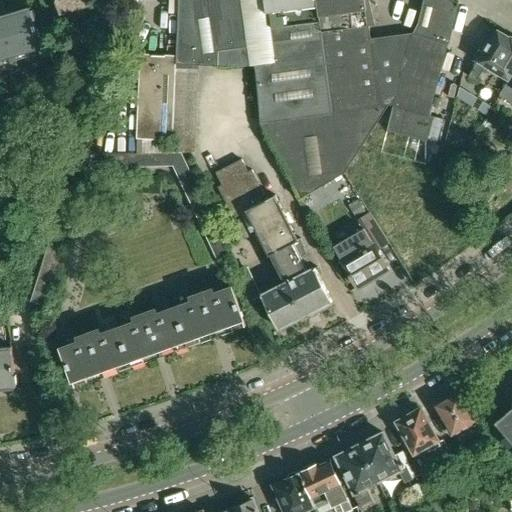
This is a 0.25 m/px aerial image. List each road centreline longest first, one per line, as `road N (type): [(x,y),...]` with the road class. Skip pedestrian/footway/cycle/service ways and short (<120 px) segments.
road 1 (primary): [(296,387),(162,441),(0,482)]
road 2 (primary): [(50,511),(165,481),(314,424)]
road 3 (primary): [(511,259),(420,321),(296,387)]
road 4 (primary): [(314,424),(511,309)]
